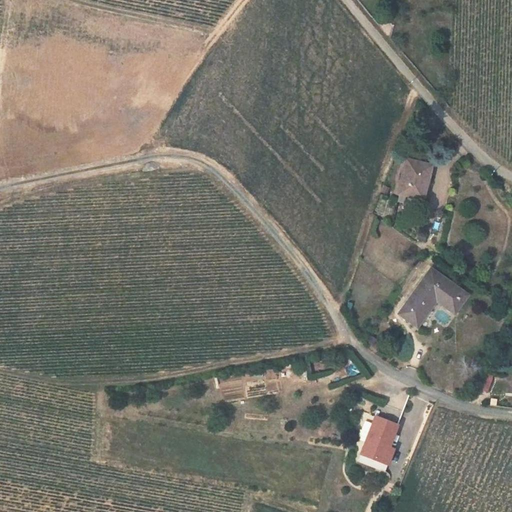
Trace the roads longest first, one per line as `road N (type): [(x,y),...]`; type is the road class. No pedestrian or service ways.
road 1 (track): [(0,186),(158,156),(202,163),(293,256),(346,337)]
road 2 (residential): [(345,0),(438,112),(511,178)]
road 3 (residential): [(346,337),(379,366),(428,391),(511,414)]
